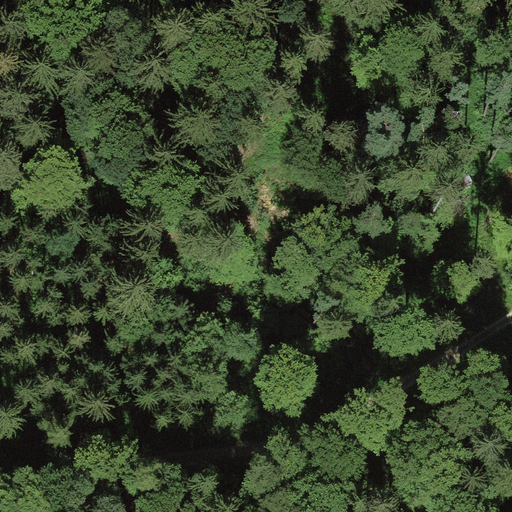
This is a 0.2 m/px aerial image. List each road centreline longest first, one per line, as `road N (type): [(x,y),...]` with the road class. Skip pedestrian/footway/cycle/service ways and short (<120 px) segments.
road 1 (track): [(0,486),(177,440),(311,418),(511,312)]
road 2 (track): [(477,0),(449,11),(261,155),(175,193),(96,196),(0,165)]
